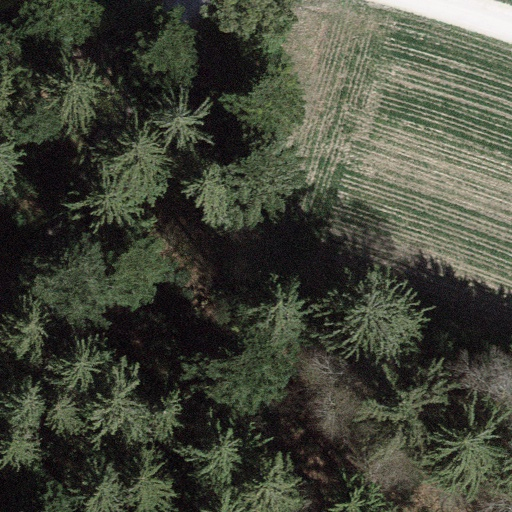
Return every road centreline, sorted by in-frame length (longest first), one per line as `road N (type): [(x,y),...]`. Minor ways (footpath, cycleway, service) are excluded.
road 1 (track): [(0,294),(53,248),(173,30),(203,0)]
road 2 (unclassified): [(397,0),(511,40)]
